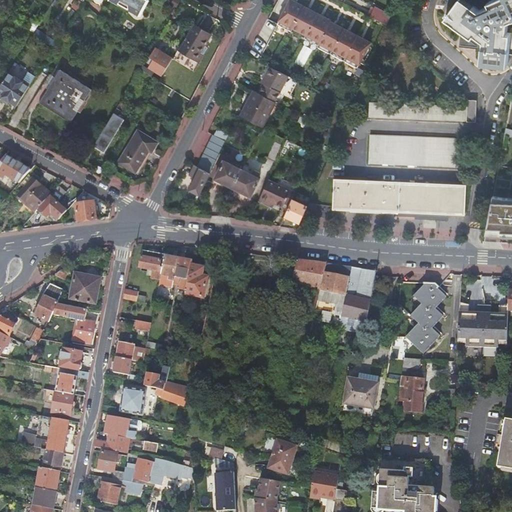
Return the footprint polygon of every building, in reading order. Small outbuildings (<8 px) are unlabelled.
[(125,0),(121,8),(140,18),(148,2),(145,0),(125,0)] [(290,0),(289,0),(277,25),(317,46),(316,48),(357,69),(370,43),(350,32),(330,22),(330,21),(311,11),(290,0)] [(508,23),(511,21),(511,0),(496,0),(489,3),(491,6),(480,11),(474,6),(473,8),(460,0),(452,11),(450,10),(447,14),(449,15),(447,18),(480,42),(482,39),(484,41),(482,61),(508,64),(511,34),(507,34),(508,23)] [(465,0),(460,0),(473,8),(474,6),(465,0)] [(375,8),(370,18),(371,18),(387,26),(392,16),(375,8)] [(192,28),(208,38),(210,36),(194,26),(192,28)] [(204,45),(208,38),(192,28),(178,51),(198,64),(203,56),(199,53),(204,45)] [(21,41),(11,34),(6,42),(16,49),(21,41)] [(208,48),(204,45),(199,53),(203,56),(208,48)] [(149,68),(162,76),(172,59),(155,49),(150,58),(151,58),(149,61),(153,63),(149,68)] [(16,64),(14,62),(8,72),(10,73),(16,64)] [(267,77),(258,94),(273,101),(275,102),(284,84),(282,84),(287,76),(270,67),(268,72),(265,76),(267,77)] [(40,103),(43,105),(64,72),(61,70),(54,80),(48,76),(29,106),(36,110),(40,103)] [(35,76),(28,71),(21,81),(29,85),(35,76)] [(9,101),(16,105),(29,85),(21,81),(10,73),(8,72),(0,83),(0,94),(1,96),(9,101)] [(64,72),(43,105),(71,123),(91,90),(64,72)] [(247,104),(240,117),(260,127),(273,101),(258,94),(253,91),(247,104)] [(9,101),(1,96),(0,97),(0,99),(7,105),(9,101)] [(129,107),(121,102),(117,109),(125,114),(126,113),(129,107)] [(417,107),(388,106),(370,105),(369,120),(382,120),(412,121),(444,123),(476,124),(477,102),(468,102),(468,109),(448,108),(417,107)] [(114,114),(94,147),(104,153),(124,120),(114,114)] [(148,152),(151,153),(157,143),(137,131),(118,163),(135,174),(148,152)] [(205,152),(197,168),(210,174),(225,142),(212,136),(205,152)] [(396,167),(430,168),(466,169),(467,141),(439,140),(406,139),(375,137),(369,137),(369,152),(368,165),(396,167)] [(137,175),(151,153),(148,152),(135,174),(137,175)] [(1,163),(0,164),(0,172),(0,177),(4,180),(6,176),(20,184),(31,171),(7,156),(1,163)] [(259,167),(259,160),(246,159),(246,167),(259,167)] [(233,189),(242,170),(224,162),(215,180),(224,184),(233,189)] [(197,168),(193,166),(188,177),(195,180),(192,185),(190,191),(199,195),(210,174),(197,168)] [(260,179),(242,170),(233,189),(242,193),(251,197),(260,179)] [(36,213),(50,197),(52,195),(34,180),(19,196),(29,205),(28,207),(36,213)] [(269,180),(260,199),(264,201),(268,203),(270,198),(277,201),(284,205),(287,199),(292,201),(296,192),(269,180)] [(332,212),(343,212),(353,212),(380,214),(399,215),(414,215),(414,221),(446,222),(447,216),(464,217),(465,187),(425,186),(390,184),(355,183),(333,182),(333,192),(330,192),(330,195),(333,195),(332,212)] [(60,221),(63,218),(68,212),(58,204),(67,193),(59,186),(52,195),(50,197),(52,198),(39,212),(48,218),(52,214),(60,221)] [(302,191),(297,189),(296,192),(292,201),(285,217),(293,220),(300,223),(307,207),(297,203),(302,191)] [(511,197),(494,196),(484,237),(511,237),(511,197)] [(78,223),(97,220),(95,202),(76,205),(78,223)] [(221,250),(218,260),(225,261),(228,251),(221,250)] [(161,275),(165,255),(142,251),(139,268),(153,271),(151,279),(160,281),(161,275)] [(172,289),(174,282),(179,258),(165,255),(161,275),(160,281),(159,286),(172,289)] [(188,281),(191,267),(193,261),(179,258),(174,282),(180,283),(181,279),(188,281)] [(298,261),(293,283),(316,288),(320,289),(324,273),(326,264),(298,261)] [(186,290),(186,294),(203,298),(207,278),(201,277),(203,269),(191,267),(188,281),(186,290)] [(376,272),(352,268),(350,278),(344,307),(338,335),(343,336),(344,331),(365,335),(375,276),(376,272)] [(350,278),(324,273),(320,289),(320,291),(342,295),(340,306),(344,307),(350,278)] [(96,305),(101,279),(75,274),(70,300),(96,305)] [(179,289),(186,290),(188,281),(181,279),(180,283),(179,289)] [(440,287),(436,284),(424,283),(424,285),(424,286),(414,297),(422,305),(412,317),(420,324),(407,338),(423,354),(440,336),(432,328),(443,317),(435,309),(446,297),(438,289),(440,287)] [(53,316),(58,305),(57,305),(64,291),(52,285),(42,296),(44,297),(35,316),(44,320),(50,323),(53,316)] [(320,289),(316,288),(312,304),(317,306),(320,291),(320,289)] [(138,293),(125,290),(123,299),(136,301),(138,293)] [(469,305),(460,303),(458,334),(466,335),(466,337),(466,341),(498,342),(498,338),(498,336),(507,336),(508,305),(500,307),(499,314),(491,314),(491,311),(477,310),(477,313),(469,313),(469,305)] [(85,322),(87,310),(58,305),(53,316),(79,321),(76,341),(91,344),(95,324),(85,322)] [(314,318),(319,319),(322,319),(323,312),(316,311),(314,318)] [(0,331),(10,337),(17,322),(2,315),(0,318),(0,331)] [(45,332),(50,323),(44,320),(39,329),(45,332)] [(137,329),(150,332),(151,324),(139,322),(137,329)] [(25,346),(35,351),(45,332),(39,329),(37,328),(30,344),(27,343),(25,346)] [(0,356),(5,347),(7,348),(11,339),(0,332),(0,356)] [(119,342),(116,358),(132,361),(143,364),(146,350),(135,347),(135,346),(119,342)] [(159,351),(173,354),(174,349),(160,346),(159,351)] [(81,364),(83,353),(64,350),(61,368),(80,372),(80,370),(81,370),(82,365),(81,364)] [(113,373),(129,376),(129,375),(132,361),(116,358),(113,373)] [(404,359),(398,401),(404,401),(403,411),(412,413),(412,411),(420,412),(424,380),(407,378),(408,368),(417,369),(417,360),(404,359)] [(163,367),(161,377),(167,378),(169,369),(163,367)] [(78,379),(88,381),(89,375),(61,370),(56,392),(75,396),(78,379)] [(359,373),(358,380),(359,380),(358,382),(378,386),(380,377),(359,373)] [(163,391),(164,392),(165,384),(158,382),(159,377),(148,374),(145,387),(156,389),(163,391)] [(158,382),(165,384),(166,383),(167,378),(161,377),(159,376),(159,377),(158,382)] [(344,404),(352,405),(357,380),(349,378),(344,404)] [(357,380),(352,405),(374,409),(378,386),(358,382),(359,380),(358,380),(357,380)] [(164,392),(188,400),(190,388),(166,383),(165,384),(164,392)] [(147,391),(123,388),(119,413),(143,416),(147,391)] [(444,408),(454,408),(455,390),(445,390),(444,408)] [(71,417),(75,396),(56,392),(47,391),(46,397),(54,399),(52,413),(71,417)] [(184,407),(188,400),(164,392),(163,391),(161,396),(161,398),(184,407)] [(101,413),(115,416),(117,408),(103,406),(101,413)] [(47,451),(64,454),(70,422),(53,419),(43,417),(41,417),(37,436),(24,434),(22,446),(35,449),(36,449),(47,451)] [(127,439),(129,439),(135,440),(137,433),(128,432),(130,421),(108,417),(105,434),(127,439)] [(511,421),(505,420),(496,467),(511,470),(511,421)] [(128,432),(137,433),(139,433),(141,431),(142,425),(141,422),(130,421),(128,432)] [(95,448),(127,454),(129,439),(127,439),(98,433),(96,440),(108,442),(108,444),(96,442),(95,448)] [(289,476),(298,447),(278,441),(269,469),(289,476)] [(157,452),(158,445),(145,442),(144,450),(157,452)] [(213,446),(210,455),(223,459),(226,450),(213,446)] [(61,473),(70,475),(71,466),(62,464),(64,454),(47,451),(45,461),(42,460),(42,464),(44,464),(43,470),(61,473)] [(118,455),(102,452),(99,470),(114,473),(118,455)] [(126,482),(133,483),(134,479),(150,483),(155,464),(138,460),(135,472),(125,470),(124,475),(123,481),(126,482)] [(191,480),(194,468),(171,463),(169,472),(179,475),(178,477),(191,480)] [(43,470),(40,469),(37,489),(57,493),(61,473),(43,470)] [(404,469),(404,472),(405,472),(409,477),(409,478),(413,478),(413,469),(404,469)] [(404,472),(380,470),(380,475),(379,486),(379,493),(373,493),(372,509),(379,510),(379,511),(384,511),(394,511),(435,511),(436,511),(433,511),(433,500),(434,488),(409,486),(409,478),(409,477),(405,472),(404,472)] [(123,481),(124,475),(114,473),(112,480),(123,481)] [(337,489),(339,477),(315,473),(311,498),(320,499),(321,497),(336,499),(337,489)] [(217,511),(236,511),(234,474),(216,474),(217,511)] [(124,492),(126,482),(123,481),(112,480),(103,478),(98,502),(117,506),(120,492),(124,492)] [(256,499),(277,502),(281,483),(261,479),(259,490),(257,490),(256,495),(256,499)] [(57,493),(37,489),(34,506),(54,510),(57,493)] [(337,489),(336,499),(346,501),(348,491),(337,489)] [(277,511),(277,502),(256,499),(256,511),(277,511)]
